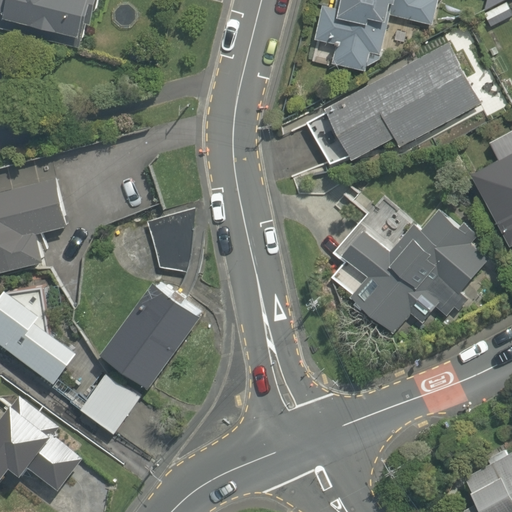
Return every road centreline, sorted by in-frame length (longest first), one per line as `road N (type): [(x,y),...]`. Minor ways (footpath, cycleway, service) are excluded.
road 1 (tertiary): [(261,0),(230,120),(275,373),(297,449)]
road 2 (residential): [(511,346),(297,449)]
road 3 (tertiary): [(297,449),(240,467),(187,495),(174,511)]
